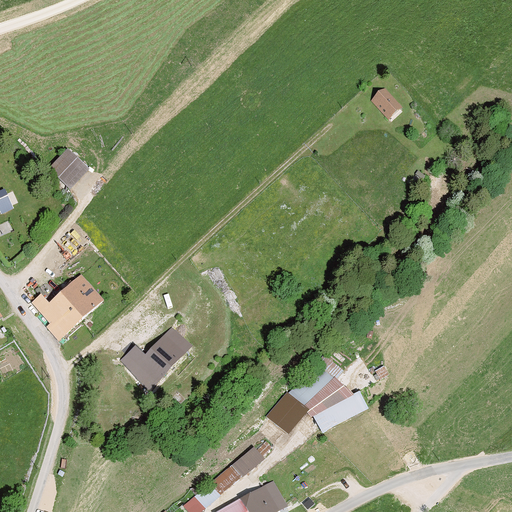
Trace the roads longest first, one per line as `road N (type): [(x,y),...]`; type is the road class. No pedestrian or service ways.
road 1 (track): [(332,123),(60,371)]
road 2 (unclassified): [(0,278),(60,371),(60,413),(30,511)]
road 3 (unclassified): [(333,511),(394,481),(511,457)]
